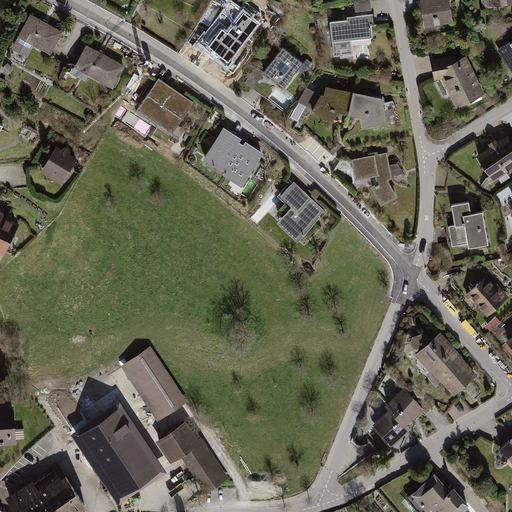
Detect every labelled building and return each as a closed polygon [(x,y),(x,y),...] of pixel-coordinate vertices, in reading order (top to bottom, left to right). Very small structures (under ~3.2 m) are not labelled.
[(360,0),(354,1),(356,12),(371,10),(370,0),(360,0)] [(451,20),(447,0),(421,0),(425,20),(437,18),(438,22),(451,20)] [(231,58),(261,19),(258,17),(261,13),(246,1),(240,9),(229,1),(198,42),(228,65),(233,59),(231,58)] [(511,2),(501,3),(504,23),(511,20),(511,2)] [(330,21),(334,56),(353,54),(351,39),(351,36),(372,34),(371,25),(374,25),(373,14),(356,16),(356,19),(347,20),(330,21)] [(50,52),(61,32),(31,16),(20,36),(21,37),(15,48),(26,54),(32,43),(50,52)] [(511,41),(500,50),(509,64),(511,61),(511,41)] [(123,66),(87,46),(76,67),(88,73),(112,86),(123,66)] [(302,63),(281,48),(263,71),(283,87),(297,70),(302,63)] [(474,79),(464,58),(456,62),(455,62),(456,63),(449,66),(446,59),(432,62),(435,77),(444,76),(445,78),(450,76),(456,88),(451,91),(458,106),(482,94),(478,87),(479,86),(475,78),(474,79)] [(455,62),(456,62),(454,58),(446,59),(449,66),(456,63),(455,62)] [(305,59),(302,63),(297,70),(303,75),(310,66),(310,65),(310,64),(310,63),(305,59)] [(263,71),(257,66),(245,82),(251,87),(263,71)] [(88,73),(76,67),(73,71),(85,78),(88,73)] [(445,78),(451,91),(456,88),(450,76),(445,78)] [(159,77),(157,80),(190,103),(192,100),(159,77)] [(157,80),(136,111),(137,112),(138,111),(155,122),(156,120),(172,130),(170,134),(171,135),(194,101),(192,100),(190,103),(157,80)] [(314,111),(321,96),(319,94),(313,91),(306,87),(298,103),(314,111)] [(314,111),(313,112),(314,112),(314,113),(324,118),(325,117),(332,121),(337,110),(338,107),(344,108),(344,112),(350,113),(354,93),(327,87),(325,96),(321,96),(314,111)] [(363,116),(365,125),(386,120),(384,110),(383,102),(382,98),(354,93),(350,113),(355,114),(356,111),(362,112),(363,116)] [(393,100),(383,102),(384,110),(396,108),(393,100)] [(138,111),(137,112),(170,134),(172,130),(156,120),(155,122),(138,111)] [(240,139),(224,129),(204,160),(220,170),(223,166),(228,169),(226,173),(242,183),(250,171),(252,166),(261,153),(245,142),(244,145),(238,142),(240,139)] [(511,164),(511,145),(507,137),(479,156),(485,165),(486,165),(494,177),(511,164)] [(62,150),(56,147),(43,168),(63,180),(76,158),(68,154),(69,152),(69,150),(69,148),(67,147),(65,147),(63,149),(62,150)] [(371,156),(353,160),(356,177),(376,174),(378,184),(372,186),(374,189),(373,189),(375,193),(376,193),(381,203),(395,196),(387,180),(390,177),(390,175),(389,166),(386,153),(377,155),(376,152),(370,153),(371,156)] [(486,165),(485,165),(494,180),(498,178),(502,183),(511,177),(507,172),(511,168),(511,164),(494,177),(486,165)] [(399,165),(389,166),(390,175),(403,173),(399,165)] [(223,166),(220,170),(219,172),(225,175),(226,173),(228,169),(223,166)] [(281,195),(289,187),(287,184),(277,195),(285,203),(287,201),(281,195)] [(302,193),(292,184),(289,187),(281,195),(287,201),(285,203),(277,212),(290,224),(286,229),(298,241),(321,217),(319,215),(324,210),(310,196),(304,191),(302,193)] [(312,194),(310,196),(324,210),(326,207),(312,194)] [(487,239),(483,212),(471,214),(469,202),(452,204),(456,225),(449,226),(452,241),(467,238),(468,243),(469,247),(479,245),(478,241),(487,239)] [(0,249),(2,251),(16,224),(1,216),(2,214),(0,212),(0,249)] [(496,290),(485,278),(478,284),(477,283),(476,285),(477,286),(469,292),(475,299),(488,313),(505,298),(497,289),(496,290)] [(497,289),(505,298),(508,296),(500,287),(497,289)] [(475,299),(469,292),(467,294),(473,301),(475,299)] [(455,392),(474,375),(459,358),(457,359),(452,353),(454,351),(439,334),(419,353),(439,376),(440,375),(455,392)] [(184,400),(150,349),(124,365),(159,417),(184,400)] [(388,405),(392,409),(405,423),(421,408),(405,389),(388,405)] [(15,440),(12,407),(0,407),(0,439),(0,440),(1,441),(15,440)] [(122,411),(121,409),(77,436),(116,496),(157,469),(120,412),(122,411)] [(405,423),(392,409),(381,419),(384,422),(378,427),(392,442),(409,427),(405,423)] [(384,422),(381,419),(375,424),(378,427),(384,422)] [(197,441),(185,423),(159,440),(172,459),(182,452),(207,490),(226,477),(201,439),(197,441)] [(511,437),(501,448),(511,459),(511,457),(511,437)] [(372,456),(376,462),(383,458),(379,452),(372,456)] [(58,468),(35,484),(53,511),(74,511),(85,505),(66,476),(64,477),(58,468)] [(419,511),(425,511),(426,511),(450,491),(435,474),(408,498),(419,511)] [(53,511),(35,484),(11,500),(18,511),(53,511)] [(453,488),(450,491),(426,511),(457,511),(467,504),(453,488)]
